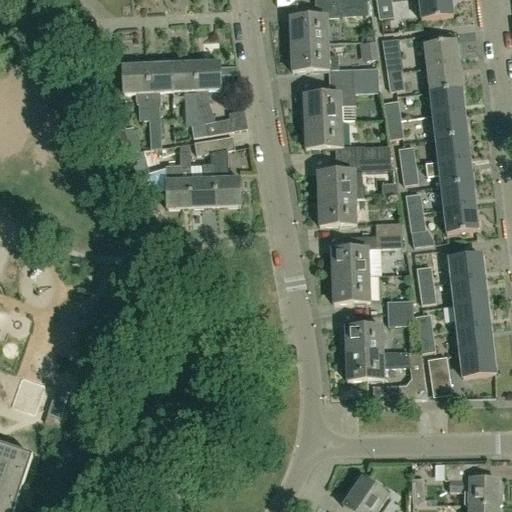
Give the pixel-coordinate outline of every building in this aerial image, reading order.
[(367,0),(342,0),(343,8),(368,7),(367,0)] [(453,20),(451,0),(419,0),(422,23),(453,20)] [(395,21),(392,2),(377,4),(379,22),(395,21)] [(369,19),(368,7),(343,8),(343,21),(369,19)] [(291,22),(292,49),(328,47),(327,21),(291,22)] [(400,52),(425,50),(425,48),(424,38),(384,43),(386,59),(385,59),(388,77),(403,75),(400,57),(400,52)] [(456,44),(425,48),(425,50),(428,71),(459,68),(456,44)] [(329,74),(328,47),(292,49),(293,75),(329,74)] [(196,66),(197,95),(197,103),(204,126),(207,140),(233,136),(248,133),(245,113),(229,117),(230,122),(215,124),(209,107),(209,95),(221,94),(220,65),(196,66)] [(197,95),(196,66),(172,67),(173,96),(197,95)] [(173,96),(172,67),(148,68),(150,123),(151,153),(155,153),(162,152),(161,121),(160,121),(159,96),(173,96)] [(150,123),(148,68),(123,68),(124,98),(136,97),(137,108),(139,108),(140,124),(150,123)] [(462,91),(459,68),(428,71),(430,95),(462,91)] [(352,74),(353,85),(379,84),(378,72),(352,74)] [(406,93),(403,75),(388,77),(390,96),(406,93)] [(379,97),(379,84),(353,85),(353,98),(379,97)] [(465,115),(462,91),(430,95),(433,119),(465,115)] [(304,100),(305,127),(342,125),(341,98),(304,100)] [(204,126),(197,103),(197,105),(204,126),(192,128),(194,142),(207,140),(204,126)] [(384,107),(386,125),(402,123),(399,104),(384,107)] [(467,139),(465,115),(433,119),(436,142),(467,139)] [(425,120),(402,123),(386,125),(389,144),(405,141),(402,128),(426,125),(425,120)] [(343,151),(342,125),(305,127),(306,153),(343,151)] [(129,157),(136,155),(141,153),(133,130),(116,136),(124,159),(129,157)] [(470,162),(467,139),(436,142),(439,166),(426,167),(426,168),(470,162)] [(233,141),(208,145),(210,157),(212,157),(212,163),(215,173),(216,212),(241,211),(240,181),(229,181),(228,155),(235,153),(233,141)] [(210,157),(208,145),(196,147),(198,159),(210,157)] [(192,212),(191,182),(191,157),(190,148),(179,149),(180,157),(180,170),(168,170),(168,213),(192,212)] [(364,150),(364,163),(390,162),(389,149),(364,150)] [(399,152),(402,171),(417,168),(414,150),(399,152)] [(155,153),(151,153),(136,155),(129,157),(136,181),(152,176),(149,169),(158,167),(155,153)] [(391,174),(390,162),(364,163),(365,176),(391,174)] [(473,186),(470,162),(426,168),(428,180),(440,179),(441,190),(473,186)] [(215,173),(212,163),(212,168),(203,168),(203,182),(191,182),(192,212),(216,212),(215,173)] [(420,187),(417,168),(402,171),(404,189),(420,187)] [(354,176),(351,176),(317,178),(319,204),(355,202),(354,176)] [(476,210),(473,186),(441,190),(444,213),(476,210)] [(424,216),(422,201),(421,197),(406,199),(408,218),(424,216)] [(356,228),(355,202),(319,204),(320,230),(356,228)] [(479,233),(476,210),(444,213),(447,237),(479,233)] [(427,235),(424,216),(408,218),(411,237),(427,235)] [(374,228),(375,240),(401,239),(401,227),(374,228)] [(402,252),(401,239),(375,240),(375,252),(402,252)] [(368,253),(351,253),(332,254),(333,281),(369,280),(368,253)] [(450,262),(452,286),(484,282),(482,259),(450,262)] [(417,272),(419,290),(435,288),(432,270),(417,272)] [(370,306),(369,280),(333,281),(334,308),(370,306)] [(487,306),(484,282),(452,286),(455,310),(487,306)] [(438,307),(435,288),(419,290),(422,309),(438,307)] [(386,306),(387,318),(413,317),(412,305),(386,306)] [(490,330),(487,306),(455,310),(458,334),(490,330)] [(413,330),(413,317),(387,318),(387,331),(413,330)] [(431,318),(416,320),(419,339),(434,337),(431,318)] [(493,354),(490,330),(458,334),(461,357),(493,354)] [(383,331),(351,332),(345,332),(346,359),(384,357),(383,331)] [(437,355),(434,337),(419,339),(422,357),(437,355)] [(495,378),(493,354),(461,357),(463,381),(495,378)] [(409,356),(384,357),(346,359),(347,385),(385,384),(384,372),(410,371),(412,382),(406,389),(399,390),(400,404),(428,403),(424,381),(421,356),(410,358),(409,356)] [(448,360),(428,363),(434,401),(453,398),(448,360)] [(69,395),(56,390),(48,417),(61,421),(69,395)] [(0,511),(14,511),(32,463),(32,460),(0,449),(0,511)] [(500,483),(489,483),(490,466),(446,468),(445,484),(452,484),(452,495),(472,495),(472,509),(499,510),(500,483)] [(385,511),(390,505),(387,503),(390,499),(363,481),(343,509),(347,511),(385,511)] [(412,482),(413,510),(426,509),(436,509),(436,504),(426,504),(425,482),(412,482)] [(153,506),(178,505),(178,489),(153,490),(153,506)]
